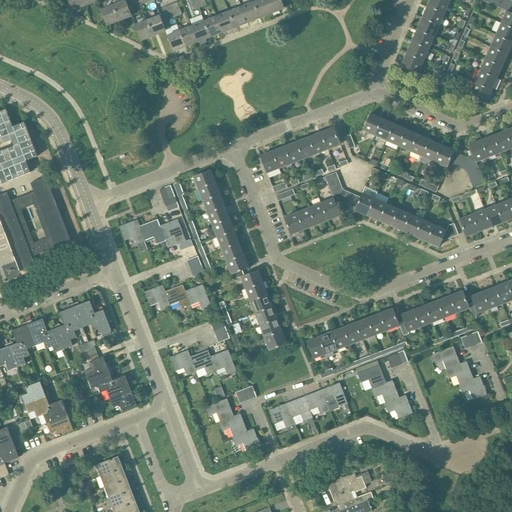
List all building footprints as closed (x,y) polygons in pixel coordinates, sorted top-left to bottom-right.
[(69,0),(73,10),(86,5),(84,0),(69,0)] [(135,0),(126,0),(115,4),(120,20),(133,15),(130,6),(137,3),(135,0)] [(187,0),(192,11),(200,8),(196,0),(187,0)] [(267,0),(258,0),(253,2),(259,17),(272,13),(267,0)] [(281,0),(267,0),(272,13),(284,8),(281,0)] [(449,0),(430,0),(428,5),(445,12),(450,0),(449,0)] [(500,0),(498,7),(502,9),(506,0),(500,0)] [(511,0),(510,0),(506,0),(502,9),(507,11),(511,0)] [(511,0),(507,11),(502,24),(511,28),(511,0)] [(177,2),(170,5),(174,17),(182,14),(177,2)] [(259,17),(253,2),(241,7),(247,22),(259,17)] [(108,24),(120,20),(115,4),(103,9),(108,24)] [(167,20),(174,17),(170,5),(162,7),(167,20)] [(423,17),(440,25),(445,12),(428,5),(423,17)] [(241,7),(229,11),(235,27),(247,22),(241,7)] [(235,27),(229,11),(217,16),(223,32),(235,27)] [(160,15),(147,20),(153,35),(166,30),(160,15)] [(217,16),(205,21),(210,36),(223,32),(217,16)] [(423,17),(418,29),(434,37),(440,25),(423,17)] [(140,40),(153,35),(147,20),(134,25),(140,40)] [(210,36),(205,21),(192,26),(198,41),(210,36)] [(511,28),(502,24),(496,35),(511,42),(511,28)] [(192,26),(180,31),(186,46),(198,41),(192,26)] [(412,41),(429,49),(434,37),(418,29),(412,41)] [(173,51),(186,46),(180,31),(167,35),(173,51)] [(491,47),(507,55),(511,44),(511,42),(496,35),(491,47)] [(412,41),(407,53),(424,60),(429,49),(412,41)] [(491,47),(486,59),(502,67),(507,55),(491,47)] [(402,65),(418,73),(424,60),(407,53),(402,65)] [(480,71),(497,79),(502,67),(486,59),(480,71)] [(480,71),(475,83),(492,91),(497,79),(480,71)] [(485,103),(486,103),(492,91),(475,83),(470,96),(485,103)] [(376,135),(383,118),(371,113),(363,130),(376,135)] [(383,118),(376,135),(388,141),(395,124),(383,118)] [(395,124),(388,141),(400,146),(407,129),(395,124)] [(322,132),(328,149),(341,144),(335,127),(322,132)] [(407,129),(400,146),(412,151),(419,134),(407,129)] [(494,135),(501,152),(511,148),(511,145),(506,131),(494,135)] [(310,136),(316,154),(328,149),(322,132),(310,136)] [(356,147),(351,134),(345,136),(350,149),(356,147)] [(419,134),(412,151),(423,156),(431,140),(419,134)] [(482,140),(489,157),(501,152),(494,135),(482,140)] [(298,141),(304,158),(316,154),(310,136),(298,141)] [(431,140),(423,156),(435,162),(443,145),(431,140)] [(467,171),(478,166),(476,162),(489,157),(482,140),(470,145),(473,154),(466,157),(461,168),(467,171)] [(286,146),(292,163),(304,158),(298,141),(286,146)] [(443,145),(435,162),(447,167),(449,163),(455,166),(460,154),(454,152),(455,150),(443,145)] [(273,150),(280,168),(292,163),(286,146),(273,150)] [(261,155),(267,172),(280,168),(273,150),(261,155)] [(461,168),(466,157),(460,154),(455,166),(461,168)] [(469,176),(480,172),(478,166),(467,171),(469,176)] [(384,179),(386,173),(374,168),(372,173),(384,179)] [(194,176),(199,188),(216,182),(211,169),(194,176)] [(326,176),(328,182),(339,178),(337,172),(326,176)] [(471,182),(483,178),(480,172),(469,176),(471,182)] [(47,177),(31,183),(35,192),(11,201),(8,192),(0,194),(0,217),(21,271),(36,265),(32,256),(56,247),(60,256),(75,250),(47,177)] [(328,182),(330,188),(341,183),(339,178),(328,182)] [(473,187),(485,183),(483,178),(471,182),(473,187)] [(426,181),(424,187),(436,192),(439,187),(426,181)] [(184,194),(183,190),(179,182),(174,184),(177,192),(179,196),(183,195),(184,194)] [(199,188),(204,201),(221,194),(216,182),(199,188)] [(275,192),(288,187),(285,182),(273,187),(275,192)] [(341,183),(330,188),(332,194),(344,189),(341,183)] [(171,185),(165,187),(170,198),(175,196),(171,185)] [(164,201),(170,198),(165,187),(160,189),(164,201)] [(378,192),(366,187),(361,197),(356,208),(355,210),(368,215),(375,198),(378,192)] [(332,194),(334,198),(322,203),(328,220),(341,215),(337,205),(343,203),(348,191),(344,189),(332,194)] [(278,201),(291,196),(289,190),(276,195),(278,201)] [(348,191),(343,203),(350,205),(355,194),(348,191)] [(204,201),(208,213),(226,206),(221,194),(204,201)] [(356,208),(361,197),(355,194),(350,205),(356,208)] [(183,195),(179,196),(184,208),(188,207),(183,195)] [(164,201),(166,206),(178,202),(175,196),(170,198),(164,201)] [(387,204),(375,198),(368,215),(380,220),(387,204)] [(497,205),(503,222),(511,218),(511,207),(509,200),(497,205)] [(166,206),(168,212),(180,207),(178,202),(166,206)] [(328,220),(322,203),(309,208),(316,225),(328,220)] [(392,226),(399,209),(387,204),(380,220),(392,226)] [(485,210),(491,227),(503,222),(497,205),(485,210)] [(213,225),(230,218),(226,206),(208,213),(213,225)] [(184,208),(188,221),(193,219),(188,207),(184,208)] [(309,208),(297,212),(304,229),(316,225),(309,208)] [(411,214),(399,209),(392,226),(403,231),(411,214)] [(473,214),(479,232),(491,227),(485,210),(473,214)] [(304,229),(297,212),(284,217),(291,234),(304,229)] [(415,236),(423,220),(411,214),(403,231),(415,236)] [(460,219),(467,237),(479,232),(473,214),(460,219)] [(141,225),(147,241),(154,238),(157,244),(167,240),(161,225),(159,218),(141,225)] [(235,230),(230,218),(213,225),(218,237),(235,230)] [(120,226),(126,241),(134,238),(137,245),(147,241),(141,225),(139,219),(120,226)] [(178,219),(161,225),(167,240),(174,238),(177,244),(187,240),(178,219)] [(193,219),(188,221),(193,233),(197,231),(193,219)] [(435,225),(423,220),(415,236),(427,241),(435,225)] [(449,225),(447,230),(435,225),(427,241),(440,247),(442,242),(459,235),(455,223),(449,225)] [(218,237),(223,249),(240,243),(235,230),(218,237)] [(193,233),(198,245),(202,243),(197,231),(193,233)] [(184,241),(186,248),(193,246),(191,239),(184,241)] [(202,243),(198,245),(203,257),(207,255),(202,243)] [(227,261),(244,255),(240,243),(223,249),(227,261)] [(203,257),(207,269),(211,268),(207,255),(203,257)] [(227,261),(232,274),(243,270),(249,267),(244,255),(227,261)] [(201,262),(199,256),(187,260),(189,266),(201,262)] [(203,267),(201,262),(189,266),(191,272),(203,267)] [(205,273),(203,267),(191,272),(194,277),(205,273)] [(211,268),(207,269),(212,282),(216,280),(211,268)] [(241,276),(246,289),(264,282),(259,270),(245,275),(243,270),(232,274),(230,275),(232,280),(241,276)] [(251,301),(268,294),(264,282),(246,289),(251,301)] [(496,286),(503,304),(511,299),(511,291),(508,282),(496,286)] [(145,291),(151,307),(160,304),(162,310),(172,307),(166,291),(163,284),(145,291)] [(183,284),(166,291),(172,307),(180,304),(182,310),(192,306),(186,291),(183,284)] [(186,291),(192,306),(200,303),(202,310),(212,306),(204,284),(186,291)] [(484,291),(491,308),(503,304),(496,286),(484,291)] [(457,313),(470,308),(469,304),(464,291),(451,296),(457,313)] [(471,296),(474,302),(469,304),(470,308),(473,317),(479,315),(478,313),(491,308),(484,291),(471,296)] [(273,307),(268,294),(251,301),(256,313),(273,307)] [(439,300),(445,317),(457,313),(451,296),(439,300)] [(79,301),(74,303),(84,328),(92,324),(89,315),(96,313),(91,300),(80,304),(79,301)] [(426,305),(433,322),(445,317),(439,300),(426,305)] [(75,331),(84,328),(74,303),(70,305),(71,308),(60,312),(65,324),(72,322),(75,331)] [(414,310),(421,327),(433,322),(426,305),(414,310)] [(89,315),(92,324),(95,331),(101,328),(103,334),(112,331),(103,306),(98,308),(99,311),(96,313),(89,315)] [(273,307),(256,313),(260,325),(278,319),(273,307)] [(381,313),(387,330),(400,325),(399,323),(393,308),(381,313)] [(224,312),(228,324),(232,322),(228,310),(224,312)] [(399,323),(400,325),(404,335),(409,333),(408,331),(421,327),(414,310),(402,314),(404,321),(399,323)] [(369,318),(375,335),(387,330),(381,313),(369,318)] [(32,319),(27,321),(37,346),(45,342),(42,333),(48,331),(44,318),(33,322),(32,319)] [(357,322),(360,331),(363,339),(375,335),(369,318),(357,322)] [(282,331),(278,319),(260,325),(265,338),(282,331)] [(28,349),(37,346),(27,321),(23,323),(24,326),(13,330),(18,342),(25,340),(28,349)] [(226,327),(224,321),(212,326),(215,332),(226,327)] [(78,337),(75,331),(72,322),(65,324),(62,326),(61,323),(55,325),(65,349),(74,346),(72,340),(78,337)] [(228,324),(233,336),(237,334),(232,322),(228,324)] [(363,339),(360,331),(357,322),(344,327),(351,344),(363,339)] [(463,329),(465,333),(477,328),(476,324),(463,329)] [(65,349),(55,325),(51,326),(52,329),(48,331),(42,333),(45,342),(47,349),(54,346),(56,352),(65,349)] [(228,333),(226,327),(215,332),(217,337),(228,333)] [(332,332),(339,349),(351,344),(344,327),(332,332)] [(453,338),(465,333),(463,329),(451,333),(453,338)] [(287,343),(282,331),(265,338),(270,350),(287,343)] [(477,345),(483,342),(478,331),(472,333),(477,345)] [(511,342),(511,331),(506,334),(506,335),(503,336),(506,345),(509,343),(510,344),(511,342)] [(320,336),(327,353),(339,349),(332,332),(320,336)] [(231,338),(228,333),(217,337),(219,343),(231,338)] [(439,338),(441,342),(453,338),(451,333),(439,338)] [(471,347),(477,345),(472,333),(467,335),(471,347)] [(233,336),(238,348),(242,347),(237,334),(233,336)] [(466,349),(471,347),(467,335),(461,337),(466,349)] [(314,358),(327,353),(320,336),(308,341),(314,358)] [(13,341),(8,343),(18,367),(27,364),(25,358),(31,355),(28,349),(25,340),(18,342),(14,344),(13,341)] [(394,347),(395,350),(408,346),(406,342),(394,347)] [(9,371),(18,367),(8,343),(4,345),(5,347),(1,349),(0,349),(0,366),(0,367),(7,365),(9,371)] [(85,357),(98,352),(95,346),(83,351),(85,357)] [(445,369),(460,363),(454,346),(432,354),(436,364),(442,361),(445,369)] [(242,347),(238,348),(243,361),(247,359),(242,347)] [(394,347),(381,351),(383,355),(395,350),(394,347)] [(211,356),(217,372),(225,369),(227,375),(237,371),(229,349),(211,356)] [(170,357),(176,372),(185,369),(187,376),(197,372),(191,356),(189,350),(170,357)] [(209,350),(191,356),(197,372),(205,369),(207,375),(217,372),(211,356),(209,350)] [(404,350),(398,352),(403,364),(408,361),(404,350)] [(369,356),(371,360),(383,355),(381,351),(369,356)] [(88,363),(89,362),(100,358),(98,352),(85,357),(88,363)] [(397,366),(403,364),(398,352),(393,354),(397,366)] [(391,368),(397,366),(393,354),(387,357),(391,368)] [(108,367),(104,356),(100,358),(89,362),(92,368),(86,370),(89,379),(113,370),(111,366),(108,367)] [(358,364),(371,360),(369,356),(357,361),(358,364)] [(467,360),(460,363),(445,369),(449,379),(456,376),(458,384),(474,378),(467,360)] [(347,369),(358,364),(357,361),(345,365),(347,369)] [(334,374),(347,369),(345,365),(333,370),(334,374)] [(368,380),(371,388),(386,382),(379,365),(358,373),(362,383),(368,380)] [(321,379),(334,374),(333,370),(332,369),(320,374),(321,379)] [(101,393),(108,390),(116,387),(113,380),(112,376),(115,375),(113,370),(89,379),(93,389),(99,386),(101,393)] [(108,390),(111,398),(135,389),(133,384),(130,385),(126,375),(113,380),(116,387),(108,390)] [(474,378),(458,384),(462,394),(470,391),(473,399),(487,394),(480,375),(474,378)] [(393,380),(386,382),(371,388),(375,398),(381,395),(384,403),(400,397),(393,380)] [(25,404),(50,395),(48,390),(45,391),(41,381),(26,387),(28,393),(22,395),(25,404)] [(322,389),(328,404),(336,401),(338,408),(348,404),(340,382),(322,389)] [(253,386),(249,387),(247,388),(251,400),(257,397),(253,386)] [(246,402),(251,400),(247,388),(241,390),(246,402)] [(137,394),(135,389),(111,398),(114,407),(120,405),(123,411),(138,405),(134,395),(137,394)] [(328,404),(322,389),(305,396),(310,411),(318,408),(321,414),(330,411),(328,404)] [(240,404),(246,402),(241,390),(236,393),(240,404)] [(37,417),(44,414),(53,411),(50,404),(49,401),(52,400),(50,395),(25,404),(29,413),(35,411),(37,417)] [(406,395),(400,397),(384,403),(388,413),(395,410),(399,419),(413,413),(406,395)] [(313,418),(310,411),(305,396),(287,403),(293,417),(301,414),(303,421),(313,418)] [(219,422),(234,416),(227,398),(206,407),(209,417),(216,414),(219,422)] [(63,400),(50,404),(53,411),(44,414),(47,423),(71,413),(70,409),(67,410),(63,400)] [(92,405),(95,413),(97,418),(103,415),(99,403),(92,405)] [(296,424),(293,417),(287,403),(269,410),(275,425),(283,421),(286,428),(296,424)] [(71,413),(47,423),(50,431),(57,429),(59,435),(74,429),(70,419),(73,418),(71,413)] [(240,414),(234,416),(219,422),(222,432),(229,429),(232,437),(247,431),(240,414)] [(0,447),(16,441),(14,436),(12,437),(8,427),(0,429),(0,447)] [(254,429),(247,431),(232,437),(235,447),(242,444),(245,452),(260,447),(254,429)] [(4,463),(0,464),(0,470),(7,468),(5,462),(19,457),(15,446),(18,445),(16,441),(0,447),(0,456),(2,456),(4,463)] [(121,463),(119,456),(95,465),(100,476),(123,467),(127,466),(125,461),(121,463)] [(125,474),(123,467),(100,476),(104,487),(127,479),(131,477),(130,472),(125,474)] [(7,468),(0,470),(0,478),(9,474),(7,468)] [(341,510),(360,503),(368,500),(373,498),(370,492),(356,498),(354,493),(367,488),(365,484),(371,482),(367,471),(356,476),(355,473),(341,478),(330,482),(332,488),(330,489),(335,501),(337,501),(341,510)] [(386,475),(392,491),(399,488),(393,473),(386,475)] [(104,487),(108,498),(132,490),(136,488),(134,484),(130,485),(127,479),(104,487)] [(108,498),(112,510),(136,501),(140,500),(138,495),(134,496),(132,490),(108,498)] [(369,511),(372,511),(368,500),(360,503),(341,510),(336,511),(369,511)] [(139,507),(136,501),(112,510),(112,511),(141,511),(144,511),(142,506),(139,507)]
